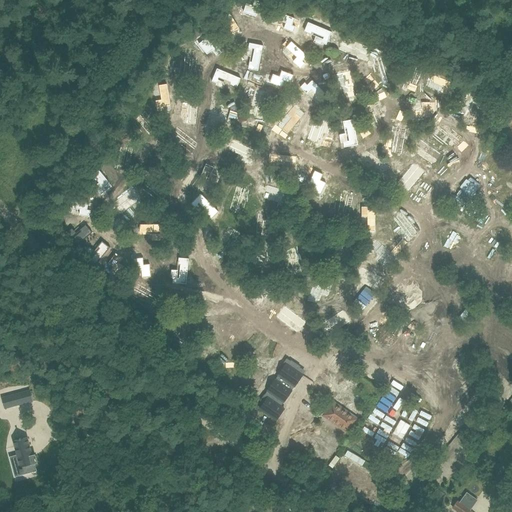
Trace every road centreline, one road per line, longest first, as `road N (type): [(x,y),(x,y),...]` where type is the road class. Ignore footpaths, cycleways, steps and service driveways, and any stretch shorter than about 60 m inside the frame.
road 1 (unknown): [(483,142),(241,42),(102,212),(100,235),(258,379),(293,348),(334,343)]
road 2 (unknown): [(463,184),(494,206),(459,266),(441,328),(396,381),(445,405),(511,333)]
road 3 (track): [(271,469),(128,341),(0,204)]
road 4 (unknown): [(463,184),(349,120),(251,83),(233,104),(227,129)]
